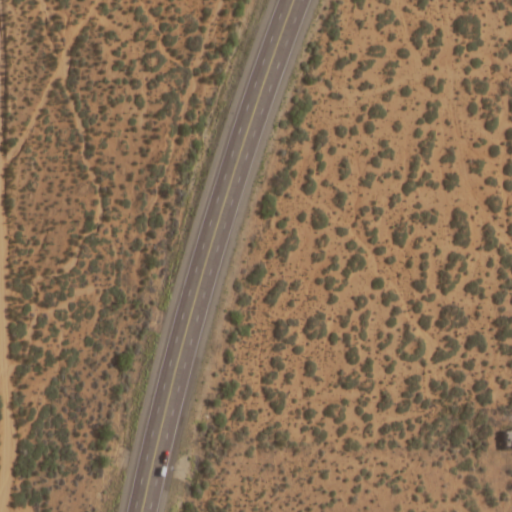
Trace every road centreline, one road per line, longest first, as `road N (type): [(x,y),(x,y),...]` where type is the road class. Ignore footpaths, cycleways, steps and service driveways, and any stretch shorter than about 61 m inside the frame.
road 1 (trunk): [(292,0),(206,254),(139,511)]
road 2 (residential): [(0,294),(7,458),(0,505)]
road 3 (residential): [(101,0),(0,146)]
